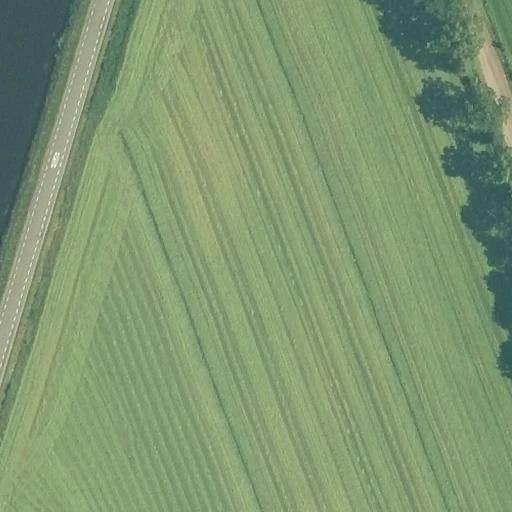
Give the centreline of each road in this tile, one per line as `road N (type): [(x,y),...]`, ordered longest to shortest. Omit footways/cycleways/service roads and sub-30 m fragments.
road 1 (tertiary): [(0,339),(100,0)]
road 2 (unclassified): [(467,0),(511,118)]
